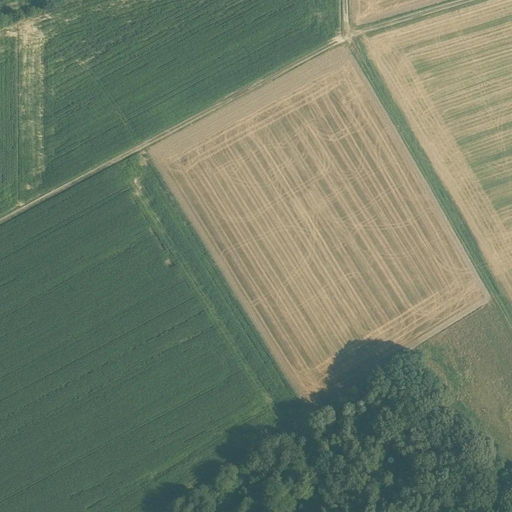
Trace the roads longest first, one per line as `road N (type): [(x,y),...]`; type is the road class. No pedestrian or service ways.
road 1 (track): [(0,221),(335,43),(472,0)]
road 2 (track): [(350,37),(511,323)]
